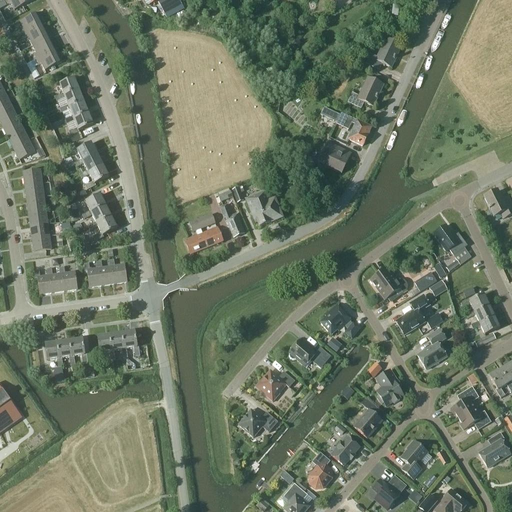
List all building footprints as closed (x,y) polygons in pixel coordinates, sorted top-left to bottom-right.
[(29,0),(5,0),(3,1),(6,6),(11,4),(14,11),(31,2),(29,0)] [(178,0),(164,0),(158,3),(167,19),(184,9),(178,0)] [(19,32),(22,37),(46,24),(40,12),(20,23),(23,30),(19,32)] [(29,40),(32,47),(53,37),(46,24),(22,37),(25,42),(29,40)] [(59,49),(53,37),(32,47),(36,54),(32,56),(34,61),(59,49)] [(25,45),(21,38),(15,41),(19,48),(25,45)] [(382,65),(391,69),(401,47),(385,40),(377,58),(370,55),(365,65),(379,71),(382,65)] [(59,49),(34,61),(37,66),(41,64),(44,71),(65,61),(59,49)] [(351,64),(358,67),(362,59),(355,55),(351,64)] [(364,103),(373,108),(383,86),(367,79),(359,97),(352,94),(347,104),(361,110),(364,103)] [(64,97),(79,91),(74,80),(59,86),(63,95),(55,98),(57,102),(65,99),(64,97)] [(61,114),(69,111),(69,109),(84,103),(79,91),(64,97),(65,99),(68,106),(59,109),(61,114)] [(0,110),(10,105),(4,94),(0,95),(0,110)] [(69,109),(69,111),(72,118),(64,121),(66,125),(74,122),(73,120),(88,115),(84,103),(69,109)] [(0,124),(1,125),(16,117),(10,105),(0,110),(0,124)] [(324,109),(321,116),(337,123),(341,116),(324,109)] [(93,126),(88,115),(73,120),(74,122),(77,129),(69,132),(70,137),(79,133),(78,132),(93,126)] [(341,115),(341,116),(337,123),(336,125),(348,131),(351,124),(355,125),(348,141),(362,147),(371,129),(341,115)] [(7,137),(22,129),(16,117),(1,125),(7,137)] [(22,129),(7,137),(13,149),(28,141),(22,129)] [(80,133),(70,137),(73,143),(82,139),(80,133)] [(34,153),(28,141),(13,149),(19,161),(34,153)] [(82,163),(96,155),(90,144),(76,152),(81,161),(73,165),(75,169),(83,165),(82,163)] [(319,161),(318,164),(324,167),(341,175),(348,160),(341,156),(343,151),(327,144),(323,153),(323,152),(319,161)] [(82,163),(83,165),(87,171),(79,175),(81,180),(89,176),(88,174),(102,166),(96,155),(82,163)] [(88,174),(89,176),(92,183),(85,187),(87,191),(95,186),(95,185),(108,177),(102,166),(88,174)] [(24,187),(42,184),(40,171),(23,173),(24,187)] [(312,176),(319,184),(324,180),(317,172),(312,176)] [(26,200),(44,197),(42,184),(24,187),(26,200)] [(232,191),(237,203),(243,201),(240,193),(243,192),(241,187),(232,191)] [(232,198),(230,192),(217,196),(220,203),(232,198)] [(502,201),(497,192),(484,199),(494,218),(501,215),(503,220),(511,215),(511,205),(508,198),(502,201)] [(268,202),(265,193),(245,201),(255,224),(257,223),(259,228),(282,219),(275,199),(268,202)] [(82,216),(83,219),(84,221),(85,220),(92,216),(91,215),(105,207),(99,196),(85,203),(90,212),(82,216)] [(28,213),(46,211),(44,197),(26,200),(28,213)] [(236,215),(231,217),(227,205),(219,208),(224,220),(225,219),(233,239),(244,234),(236,215)] [(111,218),(105,207),(91,215),(92,216),(85,220),(92,216),(95,223),(87,227),(90,232),(97,227),(97,226),(111,218)] [(30,226),(47,224),(46,211),(28,213),(30,226)] [(200,230),(210,226),(207,217),(189,225),(193,233),(196,232),(198,236),(184,242),(190,256),(212,247),(209,239),(204,240),(202,234),(200,230)] [(97,226),(97,227),(101,234),(93,238),(95,243),(104,238),(103,237),(117,230),(111,218),(97,226)] [(49,237),(47,224),(30,226),(32,240),(49,237)] [(61,225),(63,235),(71,234),(70,224),(61,225)] [(75,233),(83,229),(80,224),(73,227),(75,233)] [(454,237),(446,226),(433,235),(446,253),(449,251),(453,257),(467,247),(458,234),(454,237)] [(209,239),(212,247),(222,243),(216,228),(202,234),(204,240),(209,239)] [(91,250),(86,236),(78,239),(82,252),(91,250)] [(51,250),(49,237),(32,240),(33,253),(51,250)] [(109,262),(109,268),(112,267),(114,285),(127,283),(125,266),(114,267),(114,261),(109,262)] [(96,263),(97,270),(99,269),(101,287),(114,285),(112,267),(109,268),(102,269),(101,263),(96,263)] [(446,269),(449,273),(457,268),(454,264),(446,269)] [(99,269),(97,270),(90,271),(89,265),(83,265),(84,272),(86,272),(89,288),(101,287),(99,269)] [(446,276),(440,267),(434,270),(440,280),(446,276)] [(59,269),(59,275),(62,275),(65,292),(77,290),(75,273),(65,274),(64,268),(59,269)] [(396,282),(386,269),(370,281),(385,301),(388,299),(390,303),(396,299),(393,295),(401,289),(403,287),(403,284),(401,282),(398,281),(396,282)] [(62,275),(59,275),(52,276),(51,270),(46,271),(47,277),(49,276),(52,294),(65,292),(62,275)] [(39,296),(52,294),(49,276),(47,277),(40,278),(39,272),(34,272),(35,280),(37,279),(39,296)] [(414,284),(420,293),(436,283),(430,273),(414,284)] [(429,289),(434,299),(447,291),(442,282),(429,289)] [(463,293),(465,299),(475,295),(472,288),(463,293)] [(429,306),(423,296),(409,305),(413,311),(395,323),(404,336),(424,324),(418,313),(429,306)] [(470,305),(473,312),(474,314),(489,307),(483,296),(470,302),(469,301),(460,304),(462,309),(470,305)] [(351,321),(337,306),(325,317),(326,318),(320,323),(331,336),(343,326),(344,328),(345,327),(348,330),(345,334),(352,340),(360,329),(353,324),(352,325),(350,322),(351,321)] [(479,325),(494,318),(489,307),(474,314),(473,312),(466,315),(468,320),(475,316),(478,323),(479,325)] [(426,322),(431,330),(443,323),(438,314),(426,322)] [(479,325),(478,323),(470,326),(472,331),(480,327),(485,336),(499,329),(494,318),(479,325)] [(445,339),(440,331),(427,338),(432,347),(417,357),(426,371),(447,358),(438,344),(445,339)] [(124,351),(126,350),(134,349),(135,358),(140,357),(138,348),(137,348),(135,332),(122,334),(124,351)] [(127,359),(126,350),(124,351),(122,334),(109,336),(112,353),(114,352),(121,351),(123,360),(127,359)] [(474,343),(477,349),(495,340),(493,335),(474,343)] [(112,353),(109,336),(97,337),(99,354),(109,353),(110,361),(115,361),(114,352),(112,353)] [(72,358),(74,358),(81,357),(82,365),(83,372),(93,370),(91,354),(85,355),(83,340),(70,342),(72,358)] [(315,355),(299,341),(289,354),(290,355),(290,357),(290,358),(292,360),(294,360),(295,359),(305,367),(310,361),(315,365),(320,359),(325,364),(331,358),(320,349),(315,355)] [(331,341),(327,345),(336,353),(340,348),(331,341)] [(59,360),(62,360),(69,359),(70,367),(75,366),(74,358),(72,358),(70,342),(57,343),(59,360)] [(59,360),(57,343),(44,345),(46,362),(57,360),(58,369),(63,368),(62,360),(59,360)] [(365,372),(373,379),(382,370),(374,363),(365,372)] [(508,385),(506,386),(511,393),(511,392),(511,386),(510,383),(511,382),(511,368),(510,365),(499,371),(508,385)] [(508,385),(499,371),(489,378),(497,391),(496,392),(500,399),(504,397),(500,390),(506,386),(508,385)] [(387,372),(387,373),(376,380),(383,390),(379,392),(377,394),(379,398),(377,399),(381,405),(383,404),(385,408),(393,403),(394,405),(399,401),(398,400),(403,397),(399,391),(394,383),(387,372)] [(283,373),(278,379),(270,373),(257,388),(265,395),(264,396),(272,403),(279,395),(278,394),(285,386),(289,389),(294,382),(283,373)] [(0,430),(20,416),(0,388),(0,430)] [(348,388),(341,396),(347,401),(354,393),(348,388)] [(458,420),(475,409),(472,403),(478,399),(472,388),(457,397),(461,404),(450,410),(454,416),(455,415),(458,420)] [(367,439),(381,422),(375,417),(380,411),(366,399),(361,405),(369,412),(354,428),(367,439)] [(479,415),(475,409),(458,420),(461,425),(460,426),(463,431),(474,425),(478,431),(491,423),(484,412),(479,415)] [(261,419),(251,411),(238,426),(253,439),(262,428),(269,434),(278,423),(266,413),(261,419)] [(495,421),(498,427),(504,423),(501,418),(495,421)] [(335,431),(341,436),(346,431),(339,426),(335,431)] [(478,455),(487,469),(510,455),(501,441),(504,440),(500,434),(487,442),(491,447),(478,455)] [(359,448),(347,438),(331,456),(343,467),(359,448)] [(427,454),(414,442),(407,450),(408,451),(400,459),(407,465),(402,471),(413,480),(421,471),(416,467),(427,454)] [(444,452),(438,456),(443,465),(450,462),(444,452)] [(329,462),(320,454),(312,463),(318,467),(309,478),(309,485),(315,490),(322,489),(327,484),(327,481),(331,476),(331,472),(325,467),(329,462)] [(424,485),(428,489),(436,480),(432,476),(424,485)] [(386,487),(380,481),(373,490),(379,496),(375,500),(387,511),(399,497),(398,497),(406,487),(394,477),(386,487)] [(304,493),(294,485),(283,498),(289,503),(284,510),(286,511),(304,511),(308,508),(299,499),(304,493)] [(461,511),(468,505),(451,491),(441,502),(442,503),(434,511),(452,511),(453,511),(452,511),(461,511)] [(408,499),(416,506),(422,498),(414,492),(408,499)] [(423,511),(427,511),(437,501),(429,495),(418,508),(423,511)] [(256,507),(261,511),(264,511),(269,506),(261,500),(256,507)]
